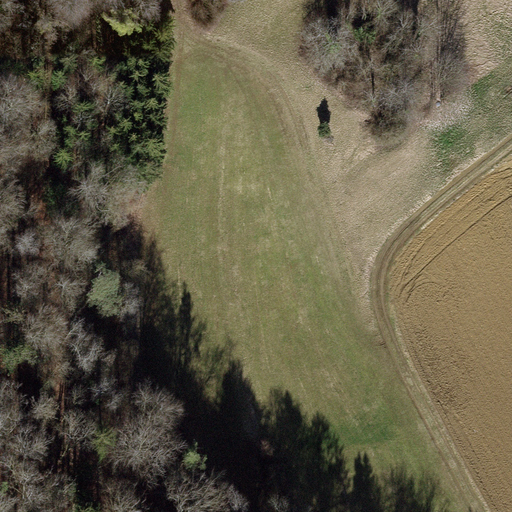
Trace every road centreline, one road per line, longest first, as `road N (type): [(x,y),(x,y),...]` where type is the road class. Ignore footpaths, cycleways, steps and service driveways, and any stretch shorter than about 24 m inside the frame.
road 1 (track): [(98,511),(45,343),(45,212),(98,48),(141,0)]
road 2 (track): [(489,511),(398,353),(380,296),(398,252),(511,153)]
road 3 (track): [(380,296),(290,77),(210,28),(198,0)]
